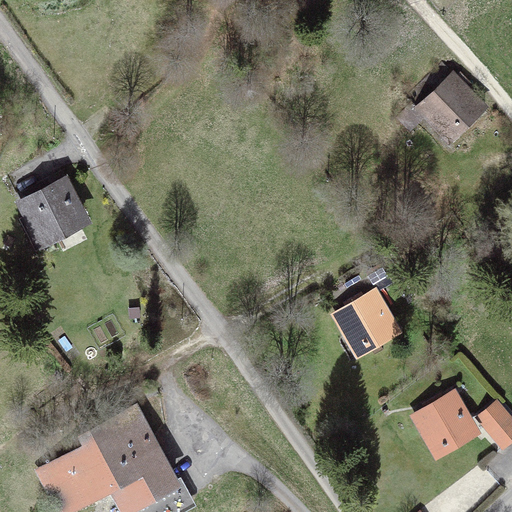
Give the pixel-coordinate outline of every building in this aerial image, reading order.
[(460,73),(456,77),(443,63),(408,97),(413,102),(397,117),(409,129),(425,114),(446,136),(481,103),(464,85),(468,82),(460,73)] [(31,217),(22,222),(32,241),(82,217),(63,181),(49,188),(45,181),(30,189),(33,197),(23,202),(31,217)] [(356,328),(365,343),(392,326),(374,296),(364,302),(360,295),(347,302),(352,310),(340,317),(349,332),(356,328)] [(471,427),(454,397),(443,403),(439,396),(426,403),(430,410),(418,417),(436,448),(471,427)] [(511,435),(511,420),(497,402),(479,417),(502,444),(511,435)] [(133,504),(174,481),(134,407),(83,435),(88,444),(40,471),(62,510),(119,479),(133,504)]
